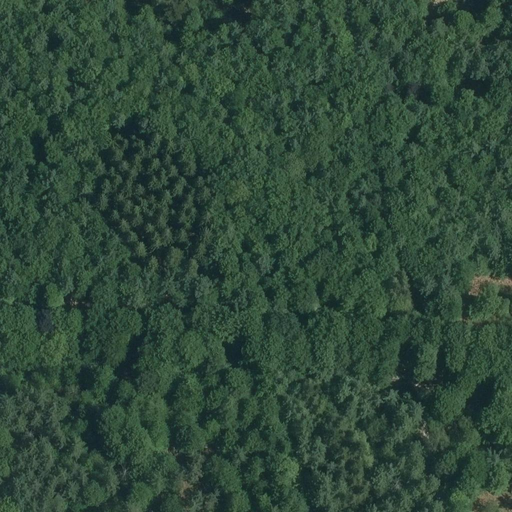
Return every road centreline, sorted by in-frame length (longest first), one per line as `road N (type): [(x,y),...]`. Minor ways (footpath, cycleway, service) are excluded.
road 1 (tertiary): [(0,348),(200,346),(511,364)]
road 2 (track): [(360,92),(58,134),(24,143),(0,163)]
road 3 (track): [(446,511),(411,357)]
